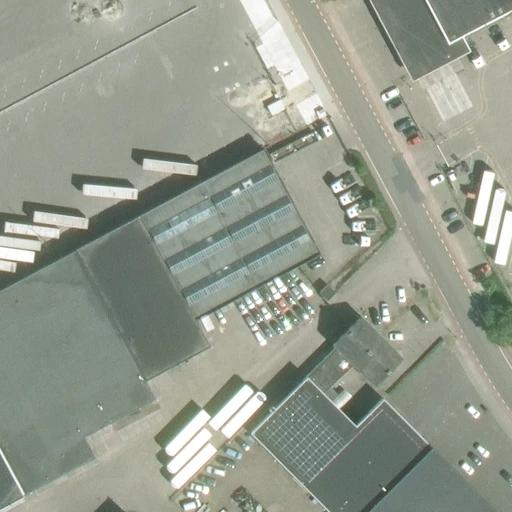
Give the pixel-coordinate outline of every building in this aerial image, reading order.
[(461,38),(511,11),(511,0),(405,0),(428,42),(424,45),(424,46),(411,53),(408,61),(414,72),(422,74),(462,53),(464,45),(461,38)] [(200,182),(256,286),(318,253),(263,149),(200,182)] [(194,319),(256,286),(200,182),(138,215),(194,319)] [(208,345),(194,319),(138,215),(75,249),(144,380),(208,345)] [(154,398),(144,380),(75,249),(4,287),(83,436),(154,398)] [(327,285),(319,293),(327,301),(335,293),(327,285)] [(94,457),(83,436),(4,287),(0,288),(0,453),(22,495),(94,457)] [(353,364),(380,338),(360,318),(333,344),(337,348),(307,378),(306,377),(250,433),(298,482),(355,426),(331,402),(323,394),(353,364)] [(380,338),(353,364),(374,384),(400,358),(380,338)] [(496,511),(382,398),(355,426),(298,482),(328,511),(496,511)] [(0,506),(22,495),(0,453),(0,506)]
